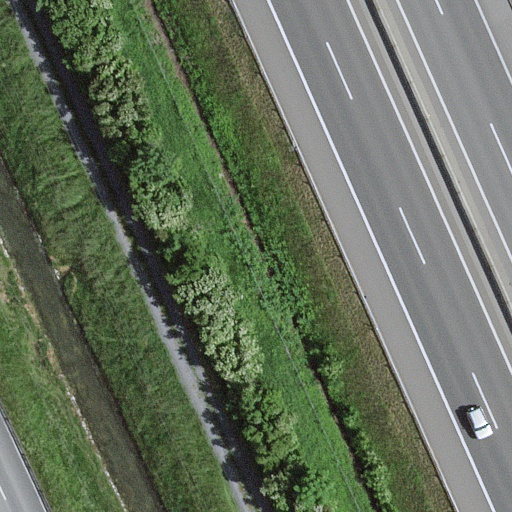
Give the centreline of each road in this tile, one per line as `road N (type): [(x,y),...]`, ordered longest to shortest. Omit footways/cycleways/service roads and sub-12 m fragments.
road 1 (track): [(258,511),(23,0)]
road 2 (motorway): [(308,0),(511,461)]
road 3 (motorway): [(511,168),(437,0)]
